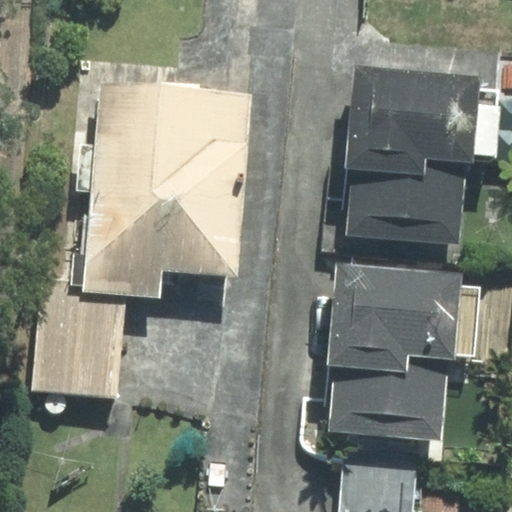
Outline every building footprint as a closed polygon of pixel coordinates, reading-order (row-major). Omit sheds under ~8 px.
[(485,75),(357,65),(343,236),(471,246),(485,75)] [(258,94),(102,82),(86,292),(164,298),(166,274),(243,280),(258,94)] [(464,272),(337,262),(324,431),(451,441),(464,272)] [(36,392),(120,398),(128,302),(44,296),(36,392)] [(344,447),(338,511),(417,511),(422,453),(344,447)]
